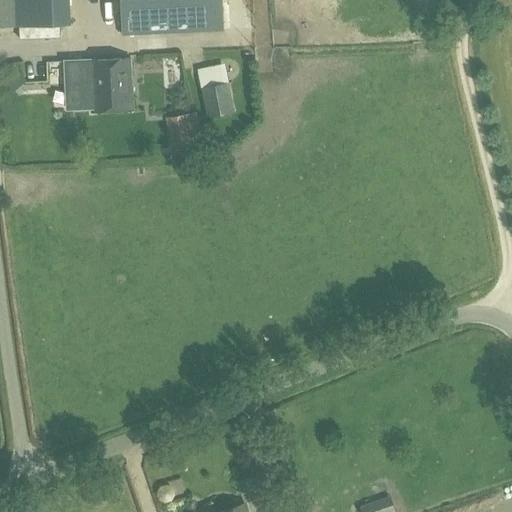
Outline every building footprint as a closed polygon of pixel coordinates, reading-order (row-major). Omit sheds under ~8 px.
[(68,0),(0,0),(0,34),(18,33),(18,27),(70,26),(68,0)] [(119,0),(121,36),(223,30),(221,0),(119,0)] [(75,114),(133,110),(130,58),(88,61),(90,88),(74,89),(75,114)] [(226,66),(198,71),(203,93),(205,93),(211,119),(234,114),(229,88),(231,88),(226,66)] [(3,80),(12,89),(24,77),(15,68),(3,80)] [(204,149),(197,112),(166,117),(172,154),(204,149)] [(389,494),(359,505),(361,511),(394,511),(396,511),(389,494)] [(219,511),(247,511),(244,503),(219,511)]
